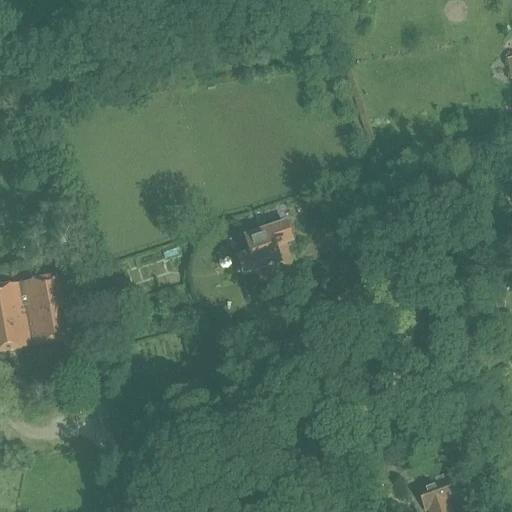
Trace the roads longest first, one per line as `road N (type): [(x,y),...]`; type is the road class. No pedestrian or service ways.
road 1 (track): [(6,39),(67,232),(123,511)]
road 2 (track): [(6,39),(236,0)]
